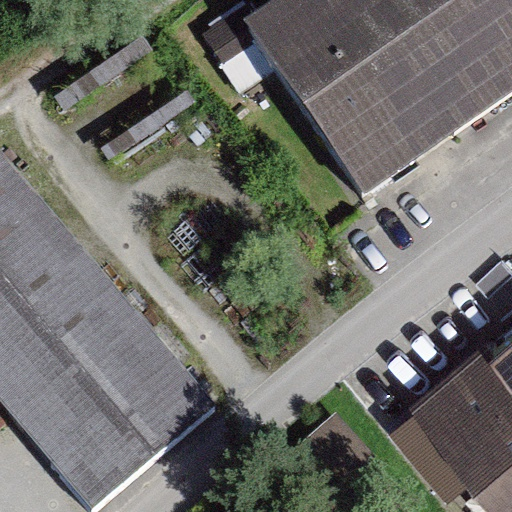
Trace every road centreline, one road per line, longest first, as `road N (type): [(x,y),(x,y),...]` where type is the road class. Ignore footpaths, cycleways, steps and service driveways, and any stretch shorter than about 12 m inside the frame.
road 1 (residential): [(511,218),(158,511)]
road 2 (track): [(171,0),(0,117)]
